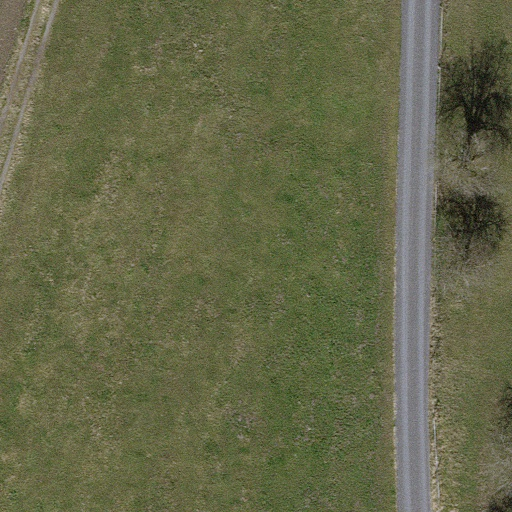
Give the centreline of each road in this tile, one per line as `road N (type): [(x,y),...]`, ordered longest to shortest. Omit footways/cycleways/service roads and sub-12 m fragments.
road 1 (track): [(424,0),(406,462),(411,511)]
road 2 (track): [(58,0),(0,193)]
